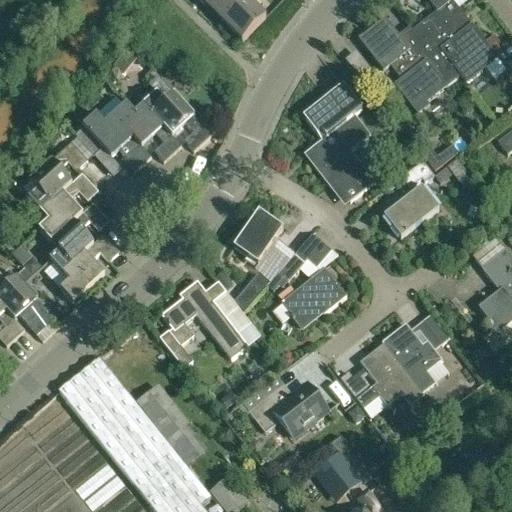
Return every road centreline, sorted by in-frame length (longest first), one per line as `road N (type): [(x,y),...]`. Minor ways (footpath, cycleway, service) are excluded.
road 1 (unclassified): [(0,412),(183,243),(239,161)]
road 2 (residential): [(394,299),(328,217),(239,161)]
road 3 (unclassified): [(239,161),(283,66),(337,0)]
road 4 (unknown): [(140,284),(106,196),(108,187),(151,163)]
